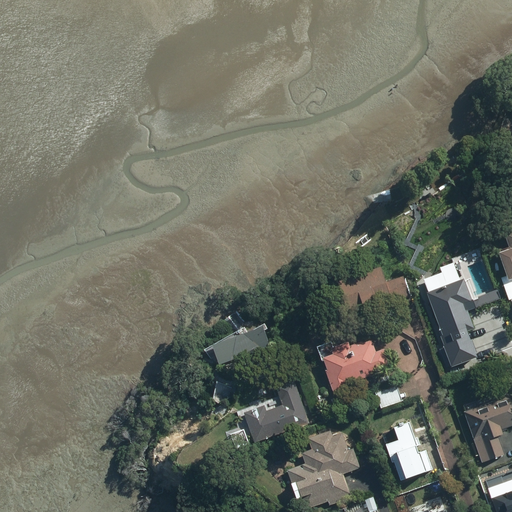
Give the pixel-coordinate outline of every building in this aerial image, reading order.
[(511,232),(502,236),(508,253),(495,258),(502,279),(499,281),(507,302),(511,300),(511,232)] [(407,299),(400,279),(379,287),(373,273),(331,288),(342,317),(386,301),(388,306),(407,299)] [(423,297),(442,349),(436,351),(442,368),(466,360),(460,344),(466,341),(463,332),(471,329),(462,306),(469,303),(461,282),(423,297)] [(243,326),(233,314),(229,318),(224,322),(234,334),(243,326)] [(257,331),(206,351),(213,369),(264,349),(257,331)] [(368,377),(367,375),(386,369),(380,353),(371,356),(368,345),(358,348),(357,346),(345,350),(344,346),(327,352),(329,359),(319,363),(331,396),(346,391),(344,386),(368,377)] [(379,399),(382,407),(402,400),(399,391),(396,383),(376,390),(379,399)] [(242,415),(253,444),(306,425),(292,387),(274,394),(279,409),(263,415),(261,409),(242,415)] [(511,407),(509,398),(463,414),(481,463),(502,456),(496,441),(501,439),(498,431),(511,426),(511,407)] [(223,406),(215,409),(218,414),(225,411),(223,406)] [(410,420),(395,425),(400,439),(389,443),(401,479),(433,469),(426,450),(421,452),(410,420)] [(325,436),(301,444),(305,456),(295,460),(299,471),(280,477),(285,491),(286,490),(291,506),(294,505),(295,511),(304,511),(324,505),(325,509),(334,506),(333,502),(345,498),(338,478),(355,472),(349,453),(343,455),(337,438),(327,442),(325,436)] [(511,511),(511,491),(489,499),(493,511),(511,511)]
